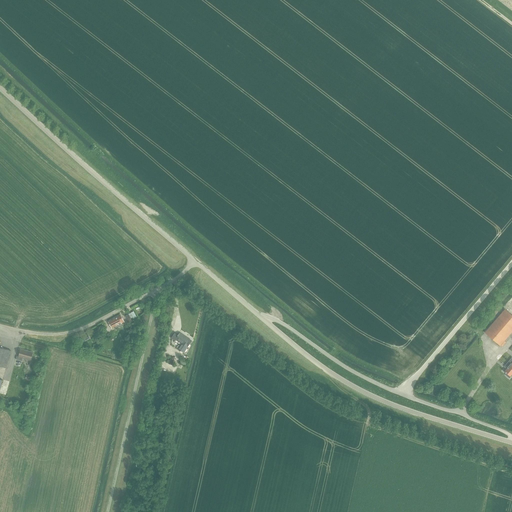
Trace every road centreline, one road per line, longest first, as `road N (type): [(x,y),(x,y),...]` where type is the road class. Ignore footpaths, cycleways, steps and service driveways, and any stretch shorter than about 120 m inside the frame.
road 1 (unclassified): [(511,442),(361,391),(194,259)]
road 2 (unclassified): [(194,259),(0,85)]
road 3 (unclassified): [(156,289),(107,511)]
road 4 (unclassified): [(156,289),(72,331),(0,325)]
